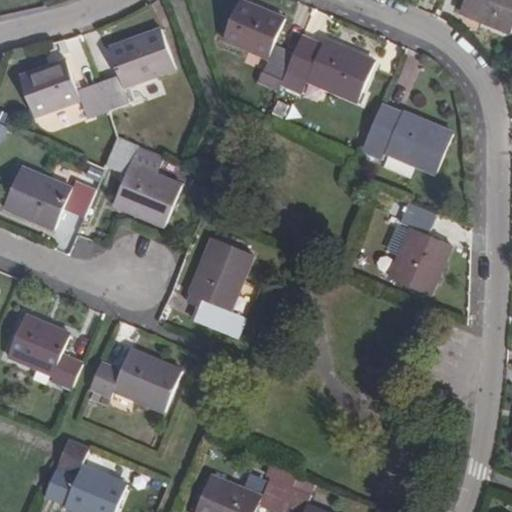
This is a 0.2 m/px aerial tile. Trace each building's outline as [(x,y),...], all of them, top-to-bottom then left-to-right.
[(511,0),(462,0),(460,7),(507,26),(511,13),(511,0)] [(239,1),(223,39),(266,59),(260,74),(281,83),(292,55),(272,46),(281,21),(239,1)] [(115,69),(94,77),(104,105),(126,97),(124,94),(174,75),(159,35),(110,53),(115,69)] [(292,55),(281,83),(301,91),(305,82),(354,102),(370,64),(322,43),(320,48),(299,39),(292,55)] [(412,83),(422,63),(409,57),(399,77),(412,83)] [(63,63),(19,79),(33,118),(77,102),(82,113),(104,105),(94,77),(72,85),(63,63)] [(393,131),(373,123),(360,153),(381,161),(385,152),(434,173),(450,135),(401,114),(393,131)] [(117,139),(106,166),(124,175),(113,204),(161,224),(178,186),(130,164),(137,147),(117,139)] [(20,170),(4,208),(53,228),(61,212),(82,220),(94,194),(72,185),(69,190),(20,170)] [(412,230),(392,275),(430,290),(449,246),(429,237),(437,217),(409,205),(401,225),(412,230)] [(214,238),(191,293),(219,305),(211,325),(239,338),(247,318),(230,309),(253,254),(214,238)] [(24,318),(8,356),(52,375),(48,383),(69,392),(81,364),(61,355),(69,336),(24,318)] [(103,361),(91,387),(114,397),(117,390),(165,410),(181,371),(133,352),(124,370),(103,361)] [(76,511),(113,511),(124,488),(81,469),(89,449),(69,440),(59,470),(45,498),(65,507),(76,511)] [(210,478),(195,511),(255,511),(257,510),(261,511),(278,511),(288,489),(269,481),(260,500),(210,478)] [(309,498),(288,489),(278,511),(320,511),(307,506),(309,498)]
